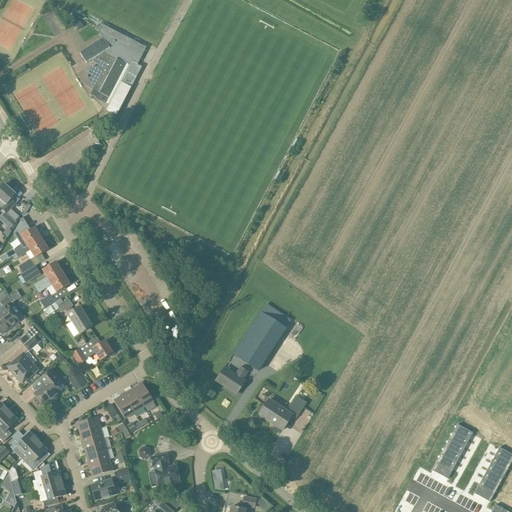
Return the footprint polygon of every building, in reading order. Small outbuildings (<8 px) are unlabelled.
[(53,27),(61,22),(51,8),(44,14),(53,27)] [(103,116),(105,118),(117,110),(118,112),(130,88),(118,81),(137,45),(121,37),(119,42),(112,32),(103,38),(80,53),(86,63),(91,60),(93,63),(98,65),(96,68),(102,71),(90,95),(96,99),(103,105),(106,104),(109,105),(103,116)] [(1,210),(6,214),(15,204),(10,200),(15,195),(4,185),(0,189),(0,199),(6,205),(1,210)] [(22,218),(12,233),(21,246),(13,251),(15,255),(41,239),(34,228),(30,230),(22,218)] [(12,257),(14,260),(30,250),(35,259),(48,251),(41,239),(15,255),(12,257)] [(18,267),(22,274),(34,266),(30,260),(18,267)] [(35,286),(37,289),(62,273),(55,262),(42,270),(47,278),(35,286)] [(10,266),(0,270),(0,273),(1,277),(12,273),(10,266)] [(26,283),(39,274),(35,267),(21,276),(26,283)] [(33,292),(35,295),(52,285),(57,293),(69,285),(62,273),(37,289),(33,292)] [(19,292),(12,294),(13,300),(20,298),(19,292)] [(40,301),(44,309),(45,309),(55,302),(51,295),(40,301)] [(8,296),(0,302),(0,303),(3,308),(0,309),(0,315),(10,328),(19,321),(7,305),(12,301),(8,296)] [(42,310),(46,316),(58,309),(61,313),(73,306),(68,299),(61,303),(59,300),(45,309),(44,309),(42,310)] [(66,325),(74,338),(91,327),(79,308),(68,315),(72,322),(66,325)] [(233,355),(259,371),(286,329),(260,312),(233,355)] [(0,334),(0,335),(10,328),(0,315),(0,334)] [(24,333),(30,340),(35,336),(38,333),(32,326),(24,333)] [(30,340),(23,346),(29,353),(41,342),(35,336),(30,340)] [(71,354),(79,366),(87,361),(86,359),(95,353),(101,362),(113,354),(104,341),(100,344),(96,338),(71,354)] [(8,367),(22,384),(37,371),(23,354),(8,367)] [(226,388),(236,394),(245,382),(243,380),(248,372),(240,367),(235,375),(224,368),(216,380),(227,386),(226,388)] [(34,395),(43,406),(49,402),(50,403),(53,403),(56,400),(57,398),(55,396),(61,391),(55,383),(58,380),(50,370),(40,379),(45,385),(34,395)] [(75,390),(86,386),(81,373),(69,378),(75,390)] [(142,384),(133,390),(144,408),(154,402),(142,384)] [(123,396),(134,414),(144,408),(133,390),(123,396)] [(113,402),(125,420),(134,414),(123,396),(113,402)] [(289,407),(299,413),(306,403),(296,397),(289,407)] [(274,425),(282,431),(292,416),(269,400),(259,415),(266,420),(268,418),(275,423),(274,425)] [(0,420),(9,412),(1,403),(0,403),(0,420)] [(111,418),(117,415),(113,404),(107,407),(111,418)] [(0,437),(0,439),(3,443),(11,435),(7,430),(17,420),(9,412),(0,420),(0,430),(3,434),(0,437)] [(77,424),(80,435),(100,429),(97,418),(77,424)] [(127,426),(131,433),(142,426),(140,422),(134,426),(132,423),(127,426)] [(111,436),(121,432),(126,429),(123,424),(110,432),(111,436)] [(457,425),(453,433),(469,441),(473,434),(457,425)] [(80,435),(83,445),(103,440),(100,429),(80,435)] [(16,447),(25,455),(38,442),(40,440),(35,436),(34,437),(30,433),(28,432),(22,438),(24,439),(18,444),(14,440),(9,446),(13,450),(16,447)] [(453,433),(449,440),(464,449),(469,441),(453,433)] [(86,456),(106,450),(103,440),(83,445),(86,456)] [(449,440),(445,448),(460,456),(464,449),(449,440)] [(25,455),(37,468),(42,463),(38,459),(47,450),(38,442),(25,455)] [(139,458),(146,460),(150,455),(149,449),(143,447),(138,451),(139,458)] [(445,448),(441,455),(456,464),(460,456),(445,448)] [(511,455),(499,448),(495,456),(510,464),(511,461),(511,455)] [(86,456),(89,467),(109,461),(106,450),(86,456)] [(154,468),(158,487),(179,482),(176,466),(169,468),(166,455),(151,458),(153,468),(154,468)] [(441,455),(437,463),(452,471),(456,464),(441,455)] [(495,456),(491,463),(506,472),(510,464),(495,456)] [(89,467),(92,477),(113,472),(109,461),(89,467)] [(41,478),(44,489),(62,484),(59,472),(54,474),(54,472),(55,471),(53,463),(41,468),(41,471),(34,473),(36,479),(41,478)] [(437,463),(432,471),(448,480),(452,471),(437,463)] [(491,463),(487,471),(502,479),(506,472),(491,463)] [(18,478),(15,470),(13,467),(8,471),(11,482),(18,478)] [(130,475),(128,469),(114,473),(115,479),(90,486),(95,501),(116,495),(113,485),(121,483),(120,478),(130,475)] [(213,470),(215,491),(224,490),(221,469),(213,470)] [(487,471),(483,478),(498,487),(502,479),(487,471)] [(8,475),(1,488),(10,493),(9,493),(5,501),(14,506),(16,503),(14,496),(8,475)] [(483,478),(479,485),(494,494),(498,487),(483,478)] [(17,479),(11,482),(15,496),(22,495),(17,479)] [(42,502),(44,508),(56,505),(54,499),(66,495),(62,484),(44,489),(47,501),(42,502)] [(479,485),(474,494),(490,502),(494,494),(479,485)] [(140,502),(148,503),(149,493),(141,492),(140,502)] [(242,506),(254,508),(255,500),(243,497),(242,506)] [(175,510),(180,504),(175,500),(158,499),(152,501),(158,506),(157,507),(163,511),(173,511),(176,510),(175,510)] [(117,511),(123,500),(124,500),(96,507),(97,509),(98,509),(97,508),(101,510),(99,511),(117,511)]
